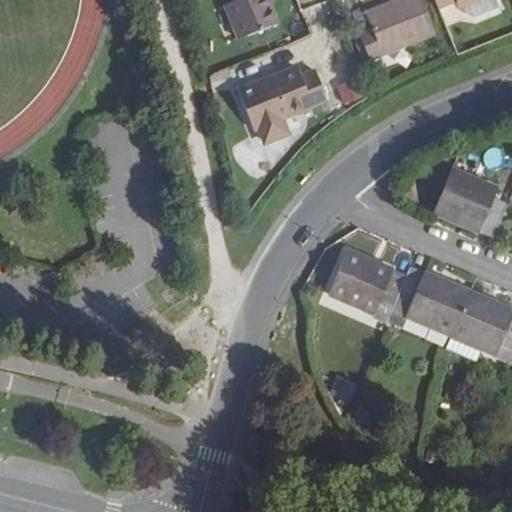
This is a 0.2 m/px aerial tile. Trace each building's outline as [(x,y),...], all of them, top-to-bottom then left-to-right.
[(232,0),(233,3),(226,6),(239,41),(277,25),(266,0),(232,0)] [(435,35),(421,0),(403,0),(366,15),(372,30),(360,35),(370,61),(435,35)] [(454,0),(434,0),(438,9),(455,2),(454,0)] [(454,0),(455,2),(459,9),(462,8),(482,0),(454,0)] [(496,0),(482,0),(462,8),(464,16),(474,19),(500,9),(496,0)] [(261,85),(256,84),(239,91),(254,131),(258,130),(262,139),(271,143),(285,136),(288,130),(283,119),(328,101),(316,70),(301,77),(297,67),(272,77),(271,81),(261,85)] [(337,85),(344,106),(366,98),(359,78),(337,85)] [(480,231),(495,237),(507,206),(493,200),(497,191),(450,172),(433,214),(451,222),(453,217),(466,222),(463,227),(479,234),(480,231)] [(374,313),(377,305),(392,311),(405,282),(390,275),(391,273),(375,267),(374,270),(363,266),(364,262),(348,254),(330,293),(374,313)] [(405,321),(406,318),(451,337),(469,296),(451,288),(449,293),(437,288),(439,283),(424,277),(423,279),(408,273),(405,282),(392,311),(390,315),(405,321)] [(485,308),(487,304),(469,296),(451,337),(481,350),(497,356),(500,348),(511,352),(511,314),(498,309),(497,313),(485,308)] [(408,321),(404,329),(442,345),(445,337),(408,321)] [(481,350),(451,337),(446,350),(476,362),(481,350)] [(330,395),(349,403),(357,384),(337,376),(330,395)]
